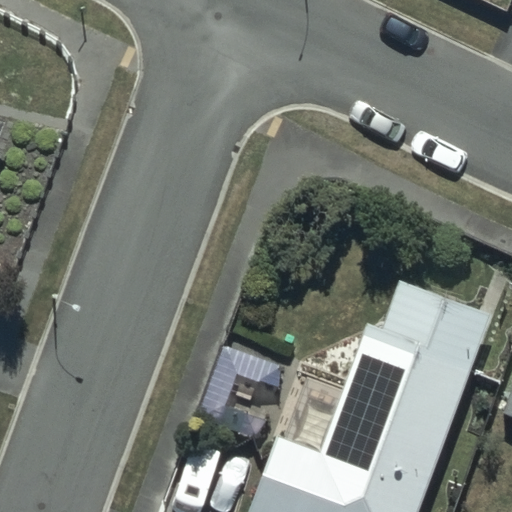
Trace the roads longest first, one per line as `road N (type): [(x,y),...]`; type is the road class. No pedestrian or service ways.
road 1 (residential): [(41,511),(230,0)]
road 2 (residential): [(238,0),(511,124)]
